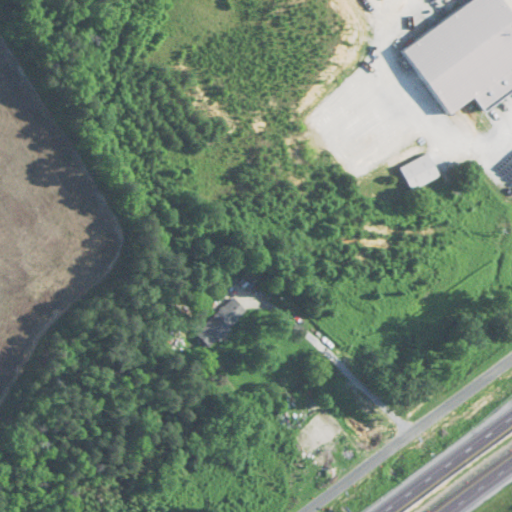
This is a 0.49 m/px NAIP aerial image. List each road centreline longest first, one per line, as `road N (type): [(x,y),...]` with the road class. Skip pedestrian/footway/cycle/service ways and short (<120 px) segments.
road 1 (tertiary): [(314,511),(511,365)]
road 2 (motorway): [(511,416),(383,511)]
